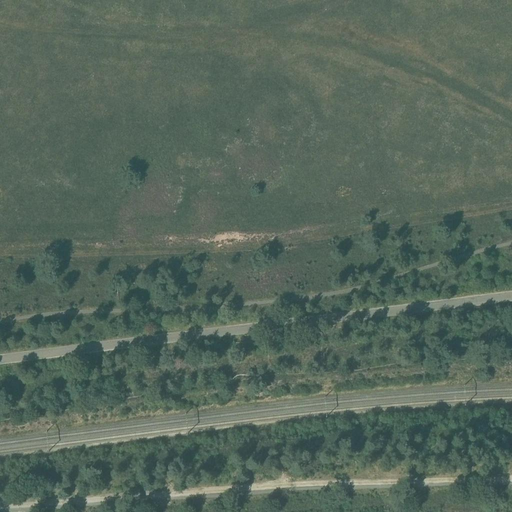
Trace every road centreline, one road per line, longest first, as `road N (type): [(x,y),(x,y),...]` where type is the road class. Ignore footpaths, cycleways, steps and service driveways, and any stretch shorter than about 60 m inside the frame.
road 1 (tertiary): [(0,359),(511,297)]
road 2 (track): [(0,505),(511,479)]
